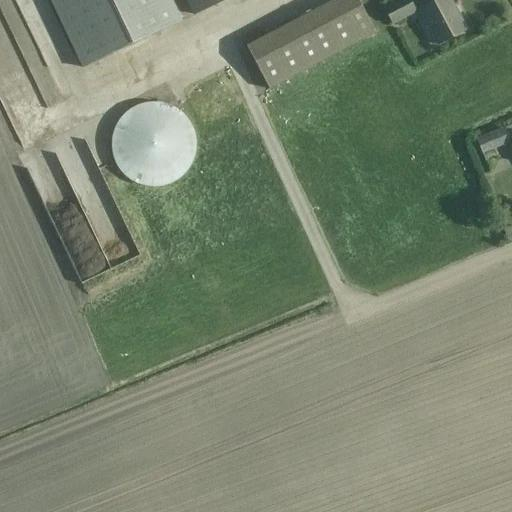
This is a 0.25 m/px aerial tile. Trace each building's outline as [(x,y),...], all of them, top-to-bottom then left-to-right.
[(52,0),(85,68),(181,22),(170,0),(52,0)] [(188,0),(196,16),(229,0),(188,0)] [(273,94),(380,40),(359,0),(343,0),(250,48),(273,94)] [(418,12),(411,0),(405,0),(387,10),(395,24),(418,12)] [(451,0),(439,0),(421,10),(441,45),(468,30),(451,0)] [(115,140),(114,148),(115,156),(118,164),(122,171),(127,178),(133,183),(141,187),(149,189),(157,190),(165,189),(173,187),(180,183),(187,178),(192,171),(196,164),(199,156),(199,148),(199,140),(197,133),(193,125),(188,119),(183,114),(176,110),(169,107),(161,106),(153,106),(145,107),(138,110),(131,114),(126,119),(121,125),(117,133),(115,140)] [(484,154),(488,152),(511,141),(511,138),(507,127),(478,139),(484,154)] [(52,171),(86,264),(111,255),(71,143),(17,162),(24,181),(52,171)]
